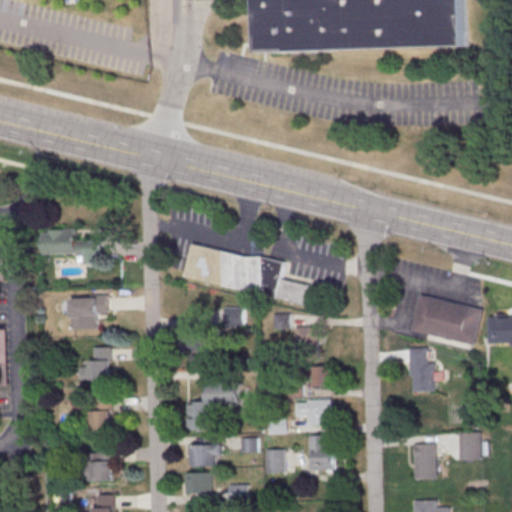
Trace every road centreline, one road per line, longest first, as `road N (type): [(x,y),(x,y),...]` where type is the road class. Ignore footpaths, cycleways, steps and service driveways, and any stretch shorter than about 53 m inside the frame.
road 1 (secondary): [(511,244),(0,120)]
road 2 (residential): [(157,511),(147,155)]
road 3 (residential): [(374,511),(366,210)]
